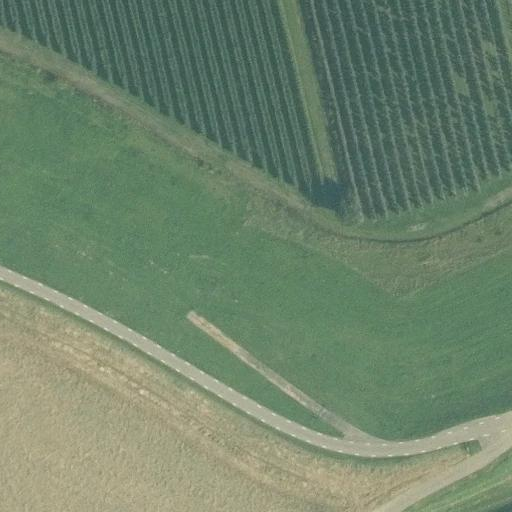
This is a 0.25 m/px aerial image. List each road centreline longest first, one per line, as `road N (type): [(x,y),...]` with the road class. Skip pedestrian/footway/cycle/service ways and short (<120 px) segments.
road 1 (unclassified): [(510,424),(404,449),(333,445),(290,432),(0,275)]
road 2 (unclassified): [(394,511),(468,464),(510,424)]
